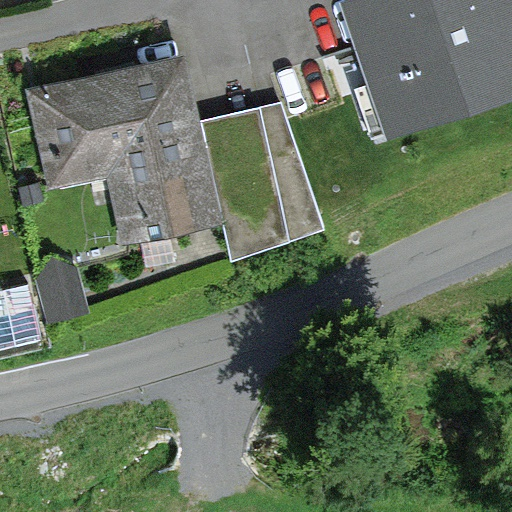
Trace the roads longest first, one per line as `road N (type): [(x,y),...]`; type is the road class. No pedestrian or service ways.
road 1 (tertiary): [(0,396),(228,335),(511,224)]
road 2 (residential): [(0,42),(143,0)]
